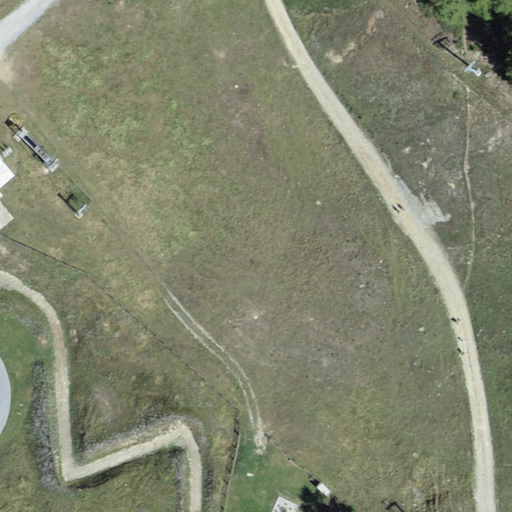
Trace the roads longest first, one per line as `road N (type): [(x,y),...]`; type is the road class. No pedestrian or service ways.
road 1 (track): [(483,511),(469,380),(447,282),(287,43),(267,0)]
road 2 (track): [(245,511),(255,455),(239,382),(160,296),(0,77)]
